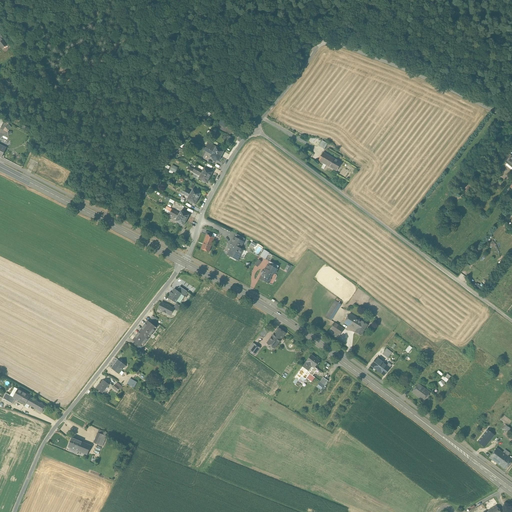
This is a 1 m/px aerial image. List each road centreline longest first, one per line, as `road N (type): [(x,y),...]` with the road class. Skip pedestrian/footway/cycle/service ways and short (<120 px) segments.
road 1 (primary): [(507,487),(304,333),(184,262)]
road 2 (track): [(511,319),(254,126)]
road 3 (unclassified): [(184,262),(50,433),(13,511)]
road 4 (track): [(187,257),(223,170),(318,44)]
road 5 (primary): [(184,262),(0,166)]
road 6 (track): [(326,35),(511,119)]
